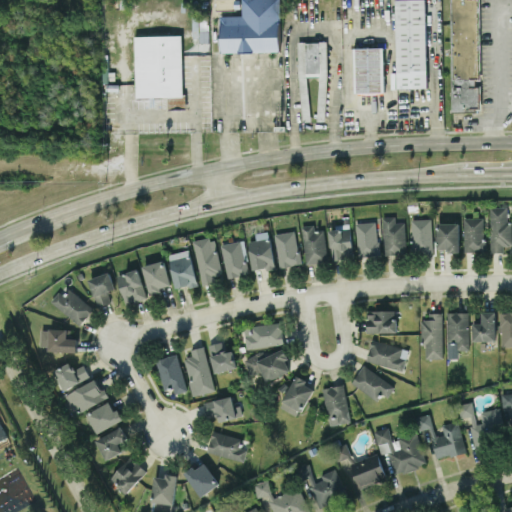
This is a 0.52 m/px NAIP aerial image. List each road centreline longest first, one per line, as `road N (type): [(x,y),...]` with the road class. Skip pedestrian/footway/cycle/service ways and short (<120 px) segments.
road 1 (secondary): [(511,141),(391,144),(246,162),(130,188),(0,235)]
road 2 (secondary): [(0,272),(241,196),(470,175)]
road 3 (residential): [(118,340),(357,287),(511,283)]
road 4 (residential): [(0,345),(91,511)]
road 5 (residential): [(303,296),(312,353),(327,361),(344,343),(337,290)]
road 6 (residential): [(511,476),(394,511)]
